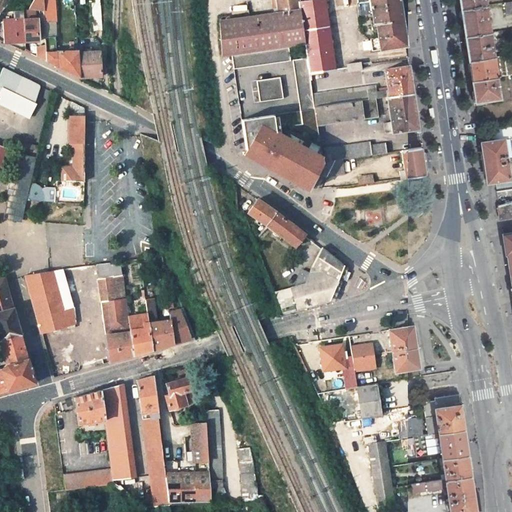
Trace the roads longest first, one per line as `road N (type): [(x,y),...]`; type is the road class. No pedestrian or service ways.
road 1 (unclassified): [(0,56),(202,147),(396,293)]
road 2 (secondary): [(20,400),(383,303)]
road 3 (unknown): [(95,100),(98,250),(109,261),(121,262),(130,251),(133,119)]
road 4 (primary): [(456,179),(429,0)]
road 5 (unknown): [(241,175),(213,0)]
road 6 (primary): [(511,418),(481,271)]
road 7 (unknown): [(199,349),(225,418),(233,489)]
road 8 (unknown): [(437,52),(352,50),(340,2)]
road 9 (primary): [(457,297),(485,427)]
